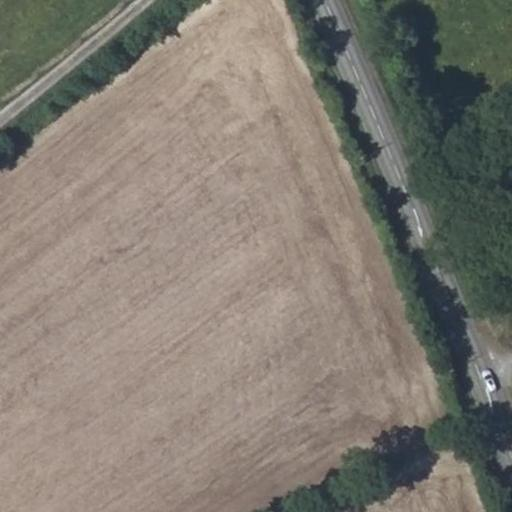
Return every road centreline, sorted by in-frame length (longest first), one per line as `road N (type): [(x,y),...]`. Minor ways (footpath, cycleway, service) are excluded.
road 1 (secondary): [(511,458),(323,0)]
road 2 (unclassified): [(0,130),(143,0)]
